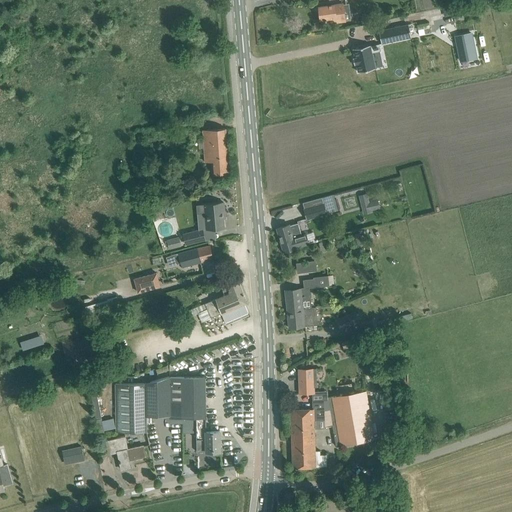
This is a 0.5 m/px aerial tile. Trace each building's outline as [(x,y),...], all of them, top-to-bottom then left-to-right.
[(345,21),(343,4),(335,5),(319,7),(321,20),(325,19),(326,21),(327,23),(345,21)] [(453,11),(455,21),(464,19),(462,9),(453,11)] [(411,37),(409,24),(379,30),(382,43),(411,37)] [(472,33),(456,36),(461,61),(477,57),(472,33)] [(433,40),(426,41),(427,50),(417,50),(417,58),(435,57),(433,40)] [(355,57),(353,58),(355,64),(357,63),(359,72),(376,68),(373,52),(381,50),(380,43),(353,49),(355,57)] [(229,173),(226,128),(203,130),(205,162),(212,161),(213,175),(229,173)] [(380,208),(378,199),(377,197),(373,198),(373,200),(369,201),(369,202),(368,202),(361,204),(364,215),(372,213),(372,210),(380,208)] [(197,213),(205,213),(206,219),(207,229),(224,227),(223,212),(225,212),(224,202),(214,203),(204,204),(196,205),(197,213)] [(326,203),(304,208),(306,219),(333,211),(330,202),(326,203)] [(301,233),(298,223),(289,225),(278,229),(284,251),(296,247),(295,247),(309,242),(306,232),(301,233)] [(186,244),(196,242),(205,239),(203,229),(184,234),(186,244)] [(170,249),(182,246),(179,236),(167,240),(170,249)] [(184,266),(203,261),(213,259),(210,246),(200,247),(179,253),(184,266)] [(296,271),(317,270),(316,260),(296,261),(296,271)] [(138,292),(161,286),(157,273),(135,279),(138,292)] [(215,299),(205,303),(211,318),(222,313),(226,322),(239,316),(249,312),(244,303),(247,302),(239,279),(233,281),(231,276),(225,279),(226,284),(221,286),(225,295),(215,299)] [(315,287),(334,285),(333,276),(314,278),(315,287)] [(313,325),(312,315),(315,315),(314,307),(311,308),(310,298),(309,288),(295,289),(285,290),(289,328),(299,327),(313,325)] [(361,309),(366,321),(395,308),(390,296),(361,309)] [(341,330),(360,321),(355,311),(337,320),(341,330)] [(390,316),(382,318),(384,326),(392,323),(390,316)] [(349,339),(342,341),(345,350),(352,348),(361,345),(360,343),(366,341),(364,334),(359,335),(359,336),(349,339)] [(40,335),(21,341),(23,349),(42,342),(40,335)] [(313,368),(298,369),(299,394),(314,393),(314,387),(316,387),(316,368),(313,368)] [(385,390),(396,388),(394,374),(382,376),(385,390)] [(169,376),(146,383),(147,416),(170,416),(170,418),(183,418),(183,423),(183,427),(196,426),(196,431),(207,431),(206,376),(196,376),(169,377),(169,376)] [(373,377),(365,379),(367,390),(375,389),(373,377)] [(146,383),(116,384),(116,432),(124,432),(147,432),(147,416),(146,383)] [(330,409),(323,410),(323,420),(324,420),(324,423),(325,427),(332,425),(336,446),(372,440),(371,430),(364,391),(328,397),(328,399),(330,409)] [(90,395),(95,418),(102,416),(96,394),(90,395)] [(313,409),(292,409),(292,428),(307,428),(307,429),(314,429),(325,428),(325,427),(324,423),(324,420),(323,420),(323,410),(330,409),(328,399),(327,400),(323,400),(313,400),(313,409)] [(307,428),(292,428),(294,467),(315,467),(327,466),(327,456),(327,454),(321,454),(320,450),(315,450),(315,448),(314,429),(307,429),(307,428)] [(207,431),(196,431),(197,439),(197,451),(206,451),(207,451),(207,449),(220,449),(220,451),(221,451),(221,431),(207,431)] [(128,448),(125,436),(106,440),(109,454),(118,452),(120,460),(119,460),(120,462),(122,469),(131,467),(129,459),(146,456),(143,445),(128,448)] [(65,463),(84,459),(82,446),(62,451),(65,463)] [(0,489),(5,489),(4,485),(13,483),(8,464),(4,464),(2,458),(2,457),(0,457),(0,489)]
